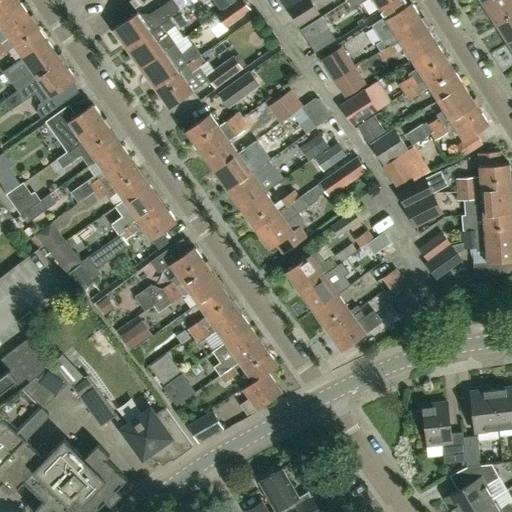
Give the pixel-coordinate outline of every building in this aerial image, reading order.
[(0,0),(0,14),(19,1),(18,0),(0,0)] [(170,18),(171,17),(170,16),(179,9),(173,0),(169,0),(149,14),(138,13),(138,12),(115,29),(129,49),(171,20),(170,18)] [(235,0),(217,14),(226,27),(251,9),(243,0),(235,0)] [(301,0),(288,8),(299,26),(320,13),(311,0),(301,0)] [(389,0),(379,7),(391,26),(378,35),(381,40),(375,44),(363,50),(368,58),(378,52),(391,43),(398,38),(423,22),(410,2),(407,4),(404,0),(389,0)] [(495,22),(511,11),(511,0),(484,0),(482,2),(495,22)] [(0,44),(3,42),(10,38),(33,22),(19,1),(0,14),(0,24),(2,27),(0,28),(0,44)] [(508,43),(511,39),(511,11),(495,22),(508,43)] [(301,29),(309,41),(329,29),(321,16),(301,29)] [(143,69),(176,45),(166,32),(176,24),(171,17),(170,18),(171,20),(129,49),(143,69)] [(24,57),(47,41),(33,22),(10,38),(23,56),(24,57)] [(412,59),(436,43),(423,22),(398,38),(412,59)] [(61,60),(47,41),(24,57),(31,69),(12,82),(19,90),(61,60)] [(0,54),(8,49),(3,42),(0,44),(0,54)] [(382,59),(395,51),(391,43),(378,52),(382,59)] [(404,92),(449,63),(436,43),(412,59),(417,67),(408,73),(409,75),(403,78),(405,81),(399,85),(404,92)] [(180,72),(199,58),(198,56),(201,55),(193,44),(182,53),(176,45),(143,69),(157,88),(180,72)] [(335,80),(354,68),(340,46),(321,59),(335,80)] [(215,88),(242,68),(233,55),(205,75),(215,88)] [(180,72),(157,88),(171,108),(194,91),(187,81),(194,75),(192,72),(203,64),(199,58),(180,72)] [(61,60),(19,90),(25,99),(35,92),(41,101),(39,103),(37,112),(42,118),(67,100),(61,91),(75,81),(61,60)] [(258,66),(262,79),(278,74),(274,61),(258,66)] [(437,99),(462,83),(449,63),(404,92),(408,99),(429,86),(437,99)] [(354,68),(335,80),(345,96),(364,84),(354,68)] [(228,108),(259,85),(248,70),(217,92),(228,108)] [(430,132),(475,103),(462,83),(437,99),(444,109),(437,114),(439,116),(427,124),(426,121),(406,134),(412,144),(430,133),(430,134),(431,134),(430,132)] [(280,123),(303,105),(291,89),(267,106),(280,123)] [(356,122),(376,109),(375,107),(365,90),(341,105),(353,123),(356,122)] [(431,134),(430,134),(434,140),(447,132),(448,134),(456,129),(464,140),(475,133),(488,124),(475,103),(430,132),(431,134)] [(46,122),(67,151),(68,152),(107,125),(93,105),(78,115),(70,104),(46,121),(46,122)] [(232,128),(243,119),(238,112),(219,126),(210,113),(186,130),(200,150),(224,133),(232,128)] [(375,115),(357,126),(369,144),(370,143),(386,134),(375,115)] [(214,170),(238,153),(229,140),(248,127),(243,119),(232,128),(224,133),(200,150),(214,170)] [(121,145),(107,125),(68,152),(67,151),(57,159),(63,167),(81,155),(89,166),(88,167),(89,167),(121,145)] [(383,165),(400,154),(407,149),(395,128),(386,134),(370,143),(383,165)] [(464,140),(457,144),(463,155),(464,155),(467,153),(482,143),(475,133),(464,140)] [(323,171),(346,155),(337,142),(314,159),(323,171)] [(82,201),(135,164),(121,145),(89,167),(96,179),(88,185),(87,184),(76,192),(82,201)] [(0,172),(9,166),(13,164),(4,151),(0,153),(0,172)] [(228,189),(271,159),(266,151),(255,159),(252,155),(244,161),(238,153),(214,170),(228,189)] [(457,191),(511,186),(509,163),(501,163),(500,151),(477,153),(478,165),(480,165),(480,176),(456,178),(457,191)] [(396,187),(414,174),(400,154),(383,165),(382,166),(396,187)] [(329,197),(367,170),(357,155),(318,182),(329,197)] [(242,209),(266,192),(259,183),(272,174),(269,171),(276,166),(271,159),(228,189),(242,209)] [(117,205),(148,183),(135,164),(82,201),(87,208),(98,200),(98,199),(115,187),(124,199),(116,204),(117,205)] [(432,193),(433,193),(425,177),(396,191),(405,208),(432,193)] [(35,191),(32,193),(24,181),(7,193),(21,212),(40,199),(35,191)] [(119,233),(162,203),(148,183),(117,205),(125,217),(114,225),(119,233)] [(473,214),(511,210),(511,201),(511,186),(457,191),(457,201),(474,199),(474,202),(473,202),(473,214)] [(255,228),(300,197),(300,196),(299,196),(294,189),(274,204),(266,192),(242,209),(255,228)] [(24,211),(30,220),(56,202),(50,193),(24,211)] [(432,193),(405,208),(415,227),(443,213),(433,193),(432,193)] [(300,197),(255,228),(269,248),(275,244),(282,254),(307,235),(299,225),(292,230),(286,221),(307,206),(300,197)] [(137,235),(145,229),(153,240),(177,223),(162,203),(119,233),(81,260),(82,261),(80,263),(91,279),(101,273),(97,268),(130,245),(126,239),(135,232),(137,235)] [(338,237),(360,221),(353,209),(330,226),(338,237)] [(511,210),(473,214),(474,225),(475,225),(476,229),(463,230),(464,239),(511,234),(511,210)] [(51,251),(66,241),(52,223),(37,234),(51,251)] [(360,247),(366,243),(374,238),(367,229),(354,239),(360,247)] [(374,238),(366,243),(374,254),(380,249),(391,241),(384,231),(374,238)] [(451,243),(442,231),(419,248),(428,260),(451,243)] [(511,234),(464,239),(464,248),(477,247),(477,251),(487,250),(488,262),(511,259),(511,234)] [(66,271),(81,260),(66,241),(51,251),(66,271)] [(451,243),(428,260),(425,263),(437,278),(463,259),(451,243)] [(165,295),(208,266),(194,246),(170,263),(171,264),(163,269),(171,282),(162,288),(153,283),(135,296),(144,308),(152,303),(165,295)] [(285,271),(300,291),(324,275),(337,265),(331,257),(325,262),(316,249),(285,271)] [(300,291),(314,311),(338,294),(329,281),(342,272),(337,266),(337,265),(324,275),(300,291)] [(198,302),(222,286),(208,266),(165,295),(152,303),(158,312),(171,303),(182,295),(187,295),(191,292),(198,302)] [(389,288),(403,278),(396,268),(382,278),(389,288)] [(403,278),(389,288),(394,296),(392,298),(399,308),(414,297),(407,287),(409,286),(403,278)] [(194,334),(236,305),(222,286),(198,302),(207,314),(189,327),(194,334)] [(328,331),(359,309),(357,306),(350,311),(338,294),(314,311),(328,331)] [(226,342),(250,325),(236,305),(194,334),(199,342),(209,335),(211,338),(219,332),(226,342)] [(359,309),(328,331),(342,351),(382,323),(374,311),(365,318),(359,309)] [(30,312),(17,321),(24,331),(37,322),(30,312)] [(240,361),(264,344),(250,325),(226,342),(213,351),(221,363),(214,368),(219,376),(233,366),(240,361)] [(129,350),(144,339),(135,326),(120,337),(129,350)] [(190,337),(185,330),(176,336),(181,344),(190,337)] [(0,418),(5,414),(0,408),(0,391),(9,384),(17,394),(24,389),(31,383),(30,382),(51,365),(29,337),(0,359),(9,370),(0,376),(0,418)] [(254,381),(268,371),(278,364),(264,344),(240,361),(254,380),(254,381)] [(72,363),(61,373),(72,386),(100,426),(114,416),(117,414),(88,374),(84,377),(72,363)] [(233,366),(219,376),(224,383),(238,373),(233,366)] [(254,381),(254,380),(244,387),(251,397),(242,404),(248,413),(259,407),(259,408),(283,391),(268,371),(254,381)] [(511,385),(494,388),(499,428),(511,426),(511,385)] [(475,430),(499,428),(494,388),(471,390),(475,430)] [(49,414),(24,389),(17,394),(13,397),(31,416),(13,427),(24,438),(0,462),(0,483),(3,480),(14,491),(24,481),(23,480),(44,458),(44,457),(24,438),(49,414)] [(0,462),(24,438),(13,427),(31,416),(13,397),(0,406),(0,408),(5,414),(0,418),(0,462)] [(466,459),(463,435),(462,430),(451,431),(447,400),(423,403),(418,404),(419,415),(425,415),(428,443),(442,442),(444,462),(466,459)] [(150,409),(124,428),(151,465),(159,459),(161,458),(164,463),(170,458),(171,459),(192,444),(165,406),(154,415),(150,409)] [(198,442),(222,428),(212,411),(188,425),(198,442)] [(463,435),(466,459),(466,465),(480,463),(477,434),(463,435)] [(23,480),(24,481),(43,500),(33,510),(34,511),(53,511),(55,511),(73,511),(75,511),(76,511),(94,511),(105,501),(110,506),(122,493),(117,489),(127,479),(106,458),(109,455),(97,444),(85,456),(64,436),(44,457),(44,458),(23,480)] [(455,511),(465,511),(493,496),(486,484),(500,476),(492,462),(468,465),(464,467),(472,481),(446,496),(455,511)] [(271,511),(268,511),(262,501),(246,510),(247,511),(320,511),(309,491),(299,496),(283,468),(260,481),(276,509),(271,511)] [(511,511),(511,506),(510,503),(500,509),(493,496),(465,511),(511,511)]
